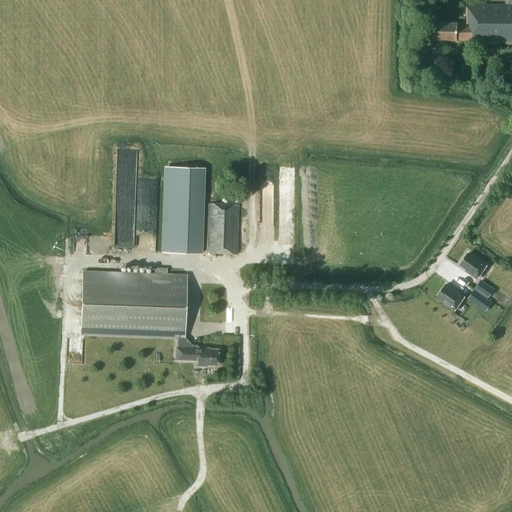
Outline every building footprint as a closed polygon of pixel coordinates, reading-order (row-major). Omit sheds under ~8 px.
[(511,0),(505,0),(506,3),(467,3),(467,23),(430,23),(430,40),(472,40),(472,43),(511,43),(511,0)] [(164,167),(161,252),(201,253),(204,168),(164,167)] [(238,204),(208,203),(206,253),(237,254),(238,204)] [(477,279),(487,265),(476,257),(475,258),(468,253),(460,265),(467,269),(466,271),(477,279)] [(186,276),(82,273),(80,333),(177,336),(176,347),(175,347),(175,360),(196,361),(196,366),(206,366),(206,365),(217,366),(217,361),(219,360),(219,355),(217,353),(218,349),(204,349),(204,348),(194,347),(184,337),(186,276)] [(480,281),(475,289),(488,298),(492,292),(487,289),(489,287),(480,281)] [(454,311),(464,297),(453,289),(452,290),(445,285),(437,297),(444,302),(443,303),(454,311)] [(474,290),(469,297),(482,307),(487,299),(474,290)]
